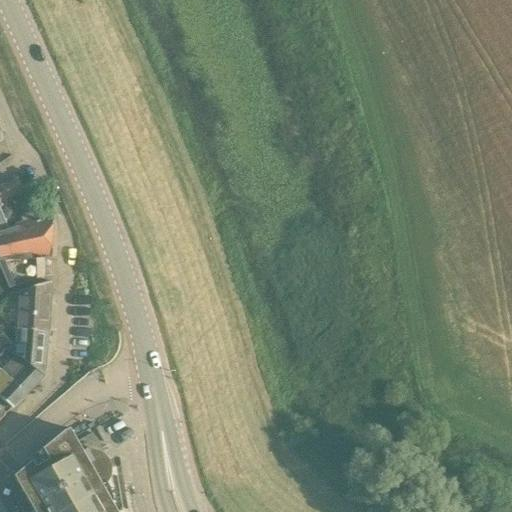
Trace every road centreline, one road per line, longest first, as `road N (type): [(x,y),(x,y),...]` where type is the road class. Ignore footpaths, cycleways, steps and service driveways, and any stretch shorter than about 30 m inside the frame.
road 1 (tertiary): [(151,378),(100,214),(5,0)]
road 2 (residential): [(0,439),(62,366),(67,243),(38,163),(8,129)]
road 3 (tertiary): [(178,511),(151,378)]
